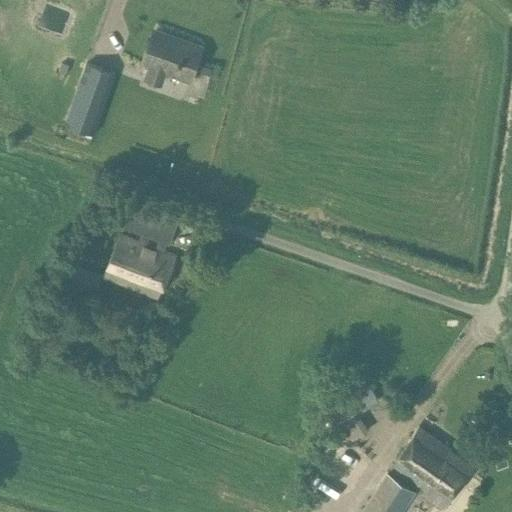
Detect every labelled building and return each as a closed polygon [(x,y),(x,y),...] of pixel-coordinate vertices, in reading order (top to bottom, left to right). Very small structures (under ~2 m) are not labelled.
[(177,41),(153,32),(141,63),(150,65),(145,78),(161,83),(165,71),(190,80),(202,46),(178,38),(177,41)] [(58,71),(66,74),(69,64),(62,62),(58,71)] [(115,73),(87,62),(65,123),(59,139),(82,147),(86,135),(91,137),(93,133),(94,133),(115,73)] [(119,133),(136,142),(144,126),(127,117),(119,133)] [(135,198),(124,225),(174,245),(185,218),(135,198)] [(145,245),(119,235),(103,278),(160,300),(176,256),(157,249),(156,252),(144,247),(145,245)] [(103,274),(65,260),(57,280),(95,294),(103,274)] [(379,400),(366,381),(344,397),(335,419),(350,442),(369,429),(359,414),(379,400)] [(474,465),(419,426),(390,466),(422,489),(418,493),(442,510),(474,465)] [(402,511),(415,492),(386,473),(360,511),(402,511)]
